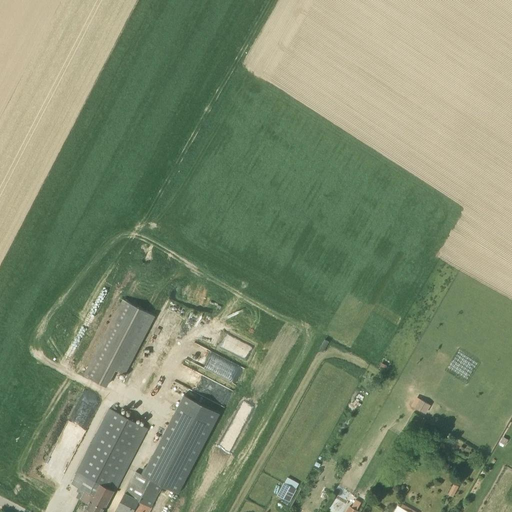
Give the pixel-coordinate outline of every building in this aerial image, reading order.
[(123,300),(84,376),(106,387),(115,370),(124,374),(154,316),(123,300)] [(145,467),(141,474),(163,485),(178,493),(220,413),(184,395),(147,468),(145,467)] [(415,409),(425,414),(431,405),(421,399),(415,409)] [(70,409),(55,446),(76,454),(91,418),(70,409)] [(72,485),(81,490),(77,498),(89,504),(84,511),(102,511),(147,428),(111,409),(72,485)] [(503,437),(500,443),(505,446),(508,440),(503,437)] [(148,511),(163,485),(141,474),(136,472),(117,508),(118,509),(116,511),(148,511)] [(288,478),(285,483),(293,488),(296,489),(299,484),(288,478)] [(299,511),(314,484),(306,480),(291,509),(296,511),(299,511)] [(290,502),(296,490),(285,483),(278,495),(290,502)] [(454,484),(448,494),(453,497),(458,487),(454,484)] [(359,505),(363,498),(365,494),(359,491),(354,502),(359,505)]
